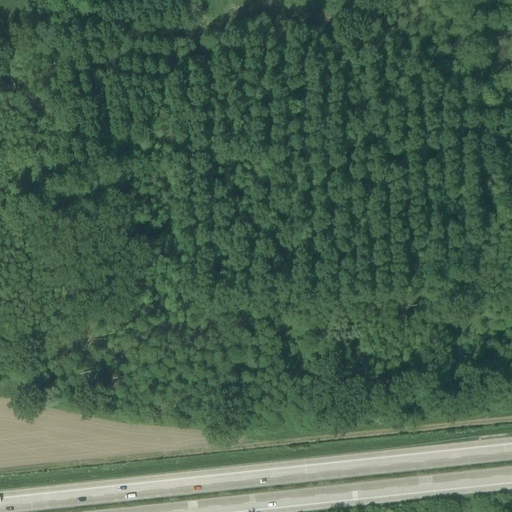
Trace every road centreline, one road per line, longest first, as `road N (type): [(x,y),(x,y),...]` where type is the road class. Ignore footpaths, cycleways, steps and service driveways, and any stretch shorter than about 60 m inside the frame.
road 1 (track): [(0,473),(511,419)]
road 2 (motorway): [(511,453),(0,507)]
road 3 (motorway): [(172,511),(511,476)]
